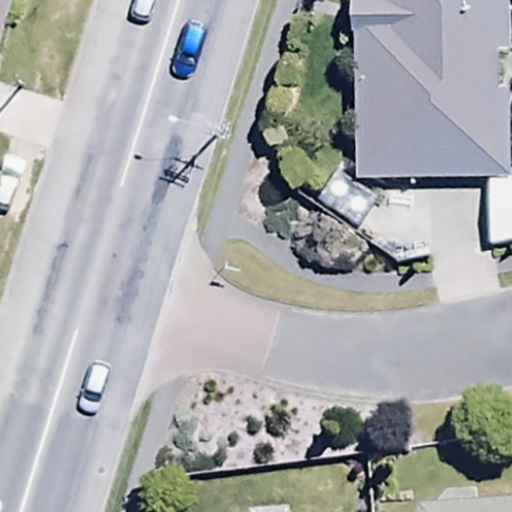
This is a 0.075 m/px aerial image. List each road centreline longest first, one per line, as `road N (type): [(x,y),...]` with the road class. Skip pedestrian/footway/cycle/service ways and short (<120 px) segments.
road 1 (residential): [(511,330),(431,347),(264,341),(115,256)]
road 2 (secondary): [(115,256),(34,511)]
road 3 (secondary): [(190,0),(115,256)]
